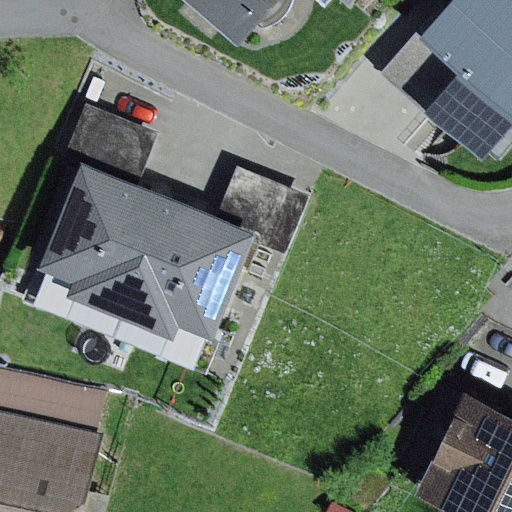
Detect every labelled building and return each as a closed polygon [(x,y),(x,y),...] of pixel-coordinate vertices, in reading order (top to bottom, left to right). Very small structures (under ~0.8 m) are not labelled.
[(198,0),(246,41),(281,0),(198,0)] [(511,0),(453,0),(437,19),(432,15),(383,71),(432,114),(438,107),(490,153),(511,127),(511,0)] [(165,129),(89,98),(63,161),(83,169),(45,263),(78,276),(72,291),(180,335),(186,319),(220,333),(259,238),(291,251),(315,192),(239,161),(219,209),(144,179),(165,129)] [(0,511),(91,511),(110,428),(103,426),(111,390),(0,365),(0,511)] [(511,511),(511,404),(474,386),(423,489),(471,511),(511,511)]
